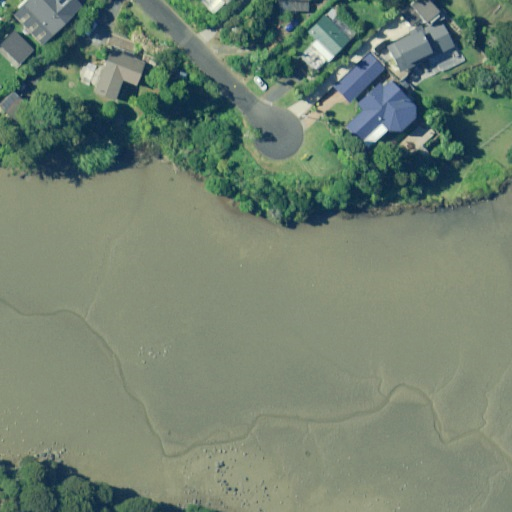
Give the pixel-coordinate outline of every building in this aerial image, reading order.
[(62,0),(59,4),(55,0),(26,0),(11,15),(40,45),(82,5),(77,0),(62,0)] [(288,0),(289,1),(278,0),(277,16),(286,16),(286,9),(308,10),(308,0),(288,0)] [(437,10),(427,0),(412,0),(408,4),(424,22),(437,10)] [(415,22),(403,6),(398,10),(410,26),(415,22)] [(323,12),(305,31),(314,39),(309,45),(329,63),(359,31),(332,7),(325,14),(323,12)] [(453,45),(440,20),(392,43),(404,68),(453,45)] [(32,49),(14,31),(0,44),(0,45),(18,64),(32,49)] [(135,85),(145,61),(110,47),(99,73),(91,93),(113,102),(122,80),(135,85)] [(321,65),(307,49),(300,56),(314,71),(321,65)] [(384,68),(369,53),(334,87),(349,103),(384,68)] [(421,108),(391,76),(380,86),(378,84),(356,104),(361,110),(344,126),(364,149),(388,127),(393,133),(421,108)] [(23,99),(15,90),(0,103),(0,106),(7,114),(23,99)]
